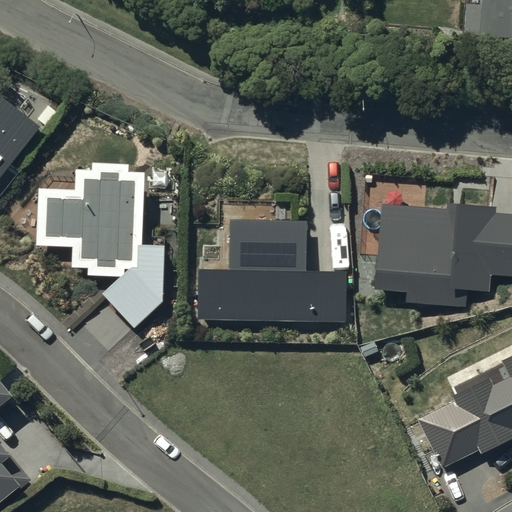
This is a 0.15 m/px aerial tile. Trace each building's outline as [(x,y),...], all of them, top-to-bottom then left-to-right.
[(511,0),(464,0),(463,29),(511,32),(511,0)] [(0,172),(41,118),(0,86),(0,172)] [(78,192),(79,181),(39,180),(39,241),(72,241),(72,262),(88,262),(88,270),(125,271),(125,264),(143,264),(143,252),(136,252),(136,174),(121,173),(121,164),(103,164),(102,171),(84,171),(84,192),(78,192)] [(496,200),(448,196),(447,206),(382,201),(376,280),(410,283),(409,296),(463,300),(464,287),(489,289),(491,273),(511,274),(511,208),(495,207),(496,200)] [(231,261),(200,260),(199,314),(346,316),(347,263),(307,263),(308,215),(231,214),(231,261)] [(511,345),(503,349),(510,367),(494,374),(491,368),(452,384),(456,393),(419,408),(441,461),(511,431),(511,345)] [(0,496),(33,472),(10,441),(12,440),(0,424),(0,399),(13,387),(0,370),(0,496)]
